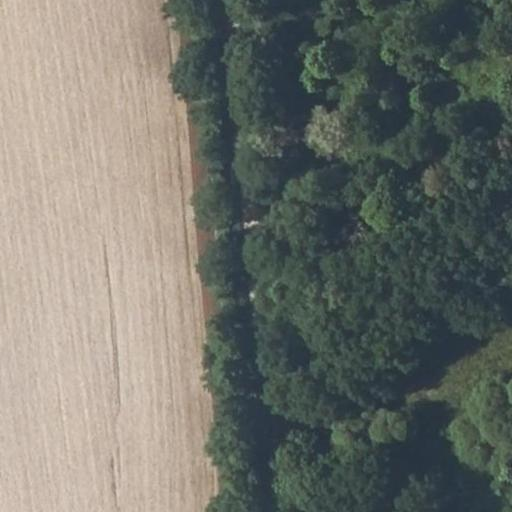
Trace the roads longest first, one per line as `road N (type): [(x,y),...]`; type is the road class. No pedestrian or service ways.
road 1 (track): [(229,0),(271,511)]
road 2 (track): [(264,429),(395,406),(511,371)]
